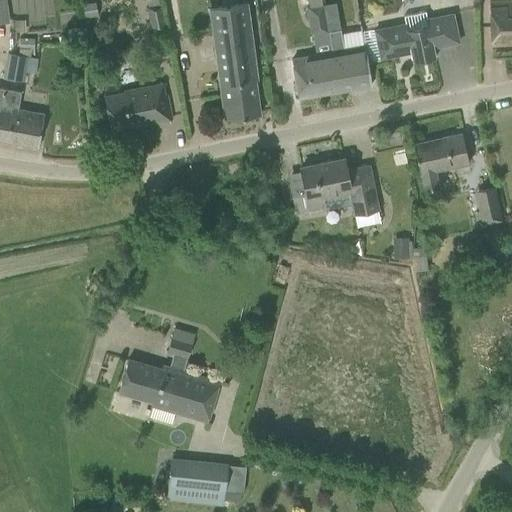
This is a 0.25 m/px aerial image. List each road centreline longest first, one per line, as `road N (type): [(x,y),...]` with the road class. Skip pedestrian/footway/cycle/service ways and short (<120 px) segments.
road 1 (residential): [(0,163),(106,170),(187,161),(511,94)]
road 2 (unclassified): [(445,511),(511,390)]
